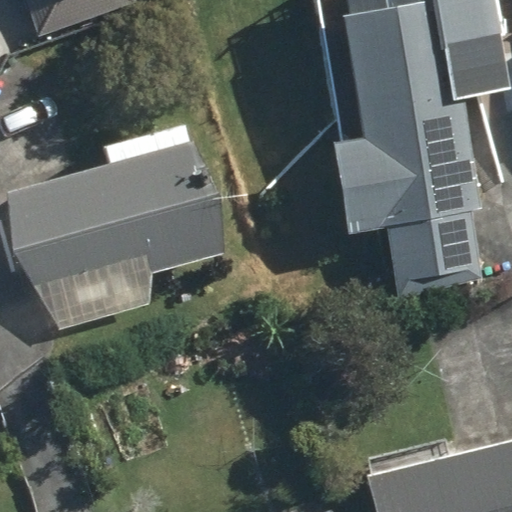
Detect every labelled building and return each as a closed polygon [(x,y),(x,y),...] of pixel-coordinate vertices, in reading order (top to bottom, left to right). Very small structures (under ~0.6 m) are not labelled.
[(130,0),(27,0),(39,32),(131,1),(130,0)] [(492,0),(424,0),(435,61),(500,51),(492,0)] [(411,5),(333,19),(353,138),(323,143),(339,235),(381,227),(392,290),(476,276),(465,213),(473,212),(449,69),(423,73),(411,5)] [(104,167),(2,194),(7,255),(54,328),(156,301),(149,274),(222,255),(188,126),(99,149),(104,167)] [(511,511),(511,440),(358,481),(366,511),(511,511)]
